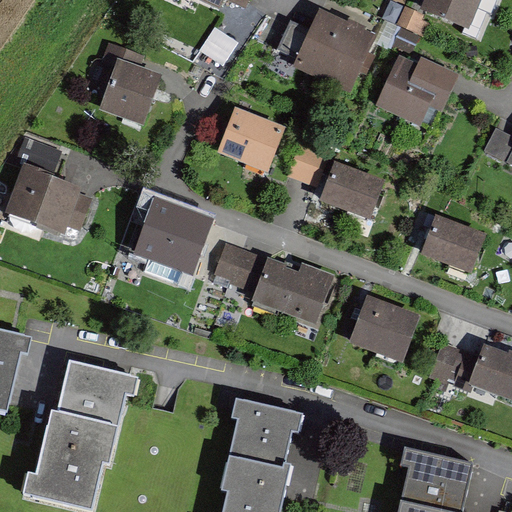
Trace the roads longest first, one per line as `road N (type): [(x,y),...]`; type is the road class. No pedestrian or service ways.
road 1 (residential): [(511,465),(226,378),(53,339)]
road 2 (residential): [(511,324),(160,192)]
